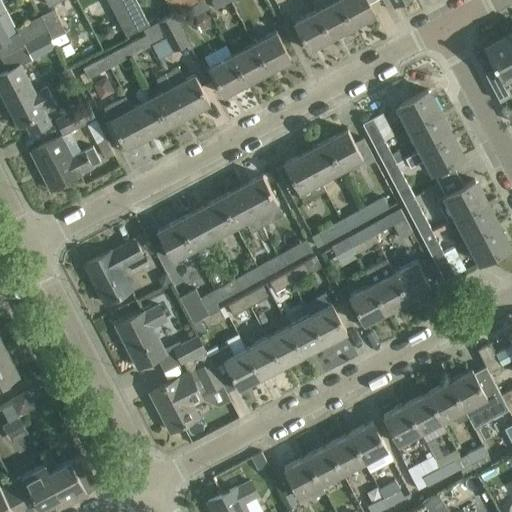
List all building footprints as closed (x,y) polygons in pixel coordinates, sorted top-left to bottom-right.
[(137,31),(149,25),(135,0),(132,0),(123,5),(137,31)] [(166,0),(172,13),(197,0),(166,0)] [(191,17),(196,15),(208,8),(203,0),(202,0),(187,8),(191,17)] [(231,1),(230,0),(210,0),(216,9),(231,1)] [(315,9),(330,38),(352,26),(338,0),(311,0),(310,1),(315,9)] [(338,0),(352,26),(375,14),(367,0),(338,0)] [(123,5),(113,11),(126,37),(137,31),(123,5)] [(55,8),(41,14),(53,38),(67,31),(55,8)] [(293,21),(298,32),(308,49),(330,38),(315,9),(293,21)] [(143,29),(152,45),(159,57),(173,50),(173,51),(189,42),(174,13),(143,29)] [(25,44),(18,32),(7,38),(0,25),(0,56),(0,57),(25,44)] [(102,28),(100,32),(102,37),(107,38),(111,36),(113,32),(111,27),(106,26),(102,28)] [(152,45),(143,29),(146,34),(125,45),(131,56),(142,51),(152,45)] [(253,42),(268,71),(290,59),(275,30),(253,42)] [(32,59),(55,47),(51,39),(50,39),(47,33),(25,44),(32,59)] [(511,84),(511,49),(505,35),(484,46),(495,67),(484,73),(499,101),(510,95),(507,88),(511,84)] [(253,42),(231,54),(246,82),(268,71),(253,42)] [(104,56),(110,68),(117,64),(119,67),(132,60),(131,57),(131,56),(125,45),(104,56)] [(208,66),(214,77),(223,94),(246,82),(231,54),(208,66)] [(110,68),(104,56),(82,68),(85,72),(80,74),(85,85),(92,82),(90,78),(110,68)] [(10,110),(18,126),(25,122),(31,133),(50,123),(41,107),(53,100),(46,87),(34,93),(19,64),(0,74),(0,90),(7,104),(9,104),(12,109),(10,110)] [(178,65),(166,72),(188,113),(209,102),(194,73),(185,77),(178,65)] [(162,90),(151,95),(167,124),(188,113),(166,72),(156,78),(162,90)] [(398,105),(409,127),(439,112),(427,89),(398,105)] [(110,133),(115,130),(124,147),(146,136),(124,95),(103,107),(109,118),(103,121),(110,133)] [(124,95),(146,136),(167,124),(151,95),(131,106),(125,95),(124,95)] [(64,135),(90,121),(92,126),(89,128),(97,143),(98,142),(105,158),(114,154),(88,103),(56,120),(64,135)] [(451,134),(439,112),(409,127),(420,149),(414,153),(451,134)] [(362,123),(372,141),(374,146),(384,140),(373,118),(362,123)] [(326,140),(341,168),(362,157),(347,129),(326,140)] [(462,156),(451,134),(414,153),(405,157),(410,166),(417,163),(425,159),(433,172),(462,156)] [(84,150),(71,157),(60,135),(49,141),(31,150),(51,190),(80,175),(79,172),(92,165),(100,161),(92,146),(84,150)] [(325,190),(320,179),(341,168),(326,140),(305,152),(325,190)] [(384,140),(374,146),(386,168),(396,162),(403,159),(398,150),(391,153),(384,140)] [(325,190),(305,152),(283,163),(304,201),(325,190)] [(396,162),(386,168),(404,202),(414,196),(396,162)] [(262,174),(242,185),(257,213),(277,202),(262,174)] [(486,202),(474,179),(437,199),(448,221),(456,217),(486,202)] [(221,196),(236,224),(244,220),(251,232),(262,226),(256,214),(257,213),(242,185),(221,196)] [(362,207),(368,218),(397,202),(391,192),(383,196),(362,207)] [(201,207),(216,235),(236,224),(221,196),(201,207)] [(421,235),(432,230),(414,196),(404,202),(421,235)] [(456,217),(448,221),(454,233),(451,234),(457,245),(468,240),(498,224),(486,202),(456,217)] [(180,218),(195,246),(216,235),(201,207),(180,218)] [(341,219),(347,230),(368,218),(362,207),(341,219)] [(400,208),(369,225),(374,234),(393,224),(401,238),(413,232),(400,208)] [(156,231),(162,241),(172,259),(195,246),(180,218),(156,231)] [(347,230),(341,219),(330,225),(328,221),(319,226),(321,230),(319,231),(320,232),(312,236),(317,246),(347,230)] [(468,240),(480,262),(509,246),(498,224),(468,240)] [(374,234),(369,225),(347,237),(356,254),(378,242),(374,234)] [(432,230),(421,235),(433,258),(444,252),(432,230)] [(155,252),(152,246),(144,232),(138,236),(146,250),(146,249),(149,255),(155,252)] [(356,254),(347,237),(331,246),(336,255),(352,247),(356,254)] [(105,303),(122,294),(131,289),(120,267),(128,262),(133,271),(148,264),(134,239),(111,251),(111,250),(86,263),(98,287),(97,288),(105,303)] [(278,253),(284,265),(305,253),(298,242),(278,253)] [(444,252),(433,258),(445,280),(456,275),(444,252)] [(258,265),(264,276),(284,265),(278,253),(258,265)] [(304,263),(287,272),(292,283),(321,267),(315,256),(304,262),(304,263)] [(365,270),(371,282),(386,311),(408,299),(393,270),(387,258),(365,270)] [(416,259),(393,270),(408,299),(431,288),(416,259)] [(264,276),(258,265),(237,276),(243,287),(264,276)] [(161,274),(159,281),(161,286),(171,281),(166,272),(161,274)] [(270,281),(276,292),(292,283),(287,272),(270,281)] [(243,287),(237,276),(217,287),(223,298),(243,287)] [(348,294),(354,305),(363,323),(386,311),(371,282),(348,294)] [(245,295),(250,305),(268,295),(262,285),(245,295)] [(192,324),(219,309),(220,308),(216,302),(223,298),(217,287),(200,296),(195,287),(178,296),(193,323),(192,324)] [(245,295),(228,304),(234,315),(250,305),(245,295)] [(331,303),(309,314),(324,343),(346,332),(331,303)] [(138,367),(155,358),(164,353),(150,327),(165,319),(158,305),(143,313),(142,312),(116,325),(124,340),(126,338),(129,343),(126,345),(138,367)] [(199,335),(225,319),(219,309),(220,309),(220,308),(219,309),(192,324),(197,334),(198,334),(199,335)] [(309,314),(288,325),(303,354),(324,343),(309,314)] [(303,354),(288,325),(266,336),(282,365),(303,354)] [(511,330),(508,333),(511,340),(511,344),(495,353),(501,365),(511,359),(511,330)] [(206,351),(199,335),(173,348),(180,362),(182,361),(182,362),(205,350),(206,351)] [(266,336),(245,347),(260,377),(282,365),(266,336)] [(489,372),(501,365),(495,353),(489,343),(477,349),(486,366),(489,372)] [(0,381),(18,372),(4,345),(0,346),(0,381)] [(228,345),(209,356),(223,384),(224,383),(220,374),(229,369),(239,388),(260,377),(245,347),(233,354),(228,345)] [(209,356),(208,356),(206,351),(205,350),(182,362),(188,373),(178,378),(177,377),(150,392),(170,431),(199,416),(193,406),(205,399),(202,394),(206,392),(207,393),(223,384),(209,356)] [(472,368),(449,380),(466,412),(468,417),(474,427),(508,409),(501,394),(489,372),(486,366),(474,373),(472,368)] [(449,380),(427,392),(442,419),(452,414),(457,423),(468,417),(466,412),(449,380)] [(508,409),(511,416),(511,388),(501,394),(508,409)] [(427,392),(405,404),(419,431),(442,419),(427,392)] [(405,404),(383,415),(397,443),(419,431),(405,404)] [(18,416),(2,425),(12,442),(28,433),(18,416)] [(369,469),(391,457),(372,421),(350,432),(369,469)] [(368,469),(369,469),(350,432),(328,444),(342,472),(364,461),(368,469)] [(467,453),(461,456),(469,472),(474,470),(475,471),(492,463),(488,455),(488,454),(483,445),(482,445),(477,436),(462,444),(467,453)] [(432,455),(444,477),(460,469),(463,475),(469,472),(461,456),(460,457),(456,449),(440,457),(432,440),(426,443),(432,455)] [(320,484),(342,472),(328,444),(305,456),(320,484)] [(42,458),(45,463),(44,464),(64,502),(98,484),(81,453),(57,466),(50,454),(42,458)] [(444,477),(432,455),(407,468),(418,489),(427,485),(427,486),(444,477)] [(325,492),(320,484),(305,456),(283,468),(298,495),(309,489),(314,498),(325,492)] [(44,464),(11,481),(27,511),(28,511),(52,500),(55,507),(64,502),(44,464)] [(248,511),(243,502),(257,495),(250,480),(236,488),(236,487),(207,501),(212,511),(248,511)] [(379,488),(389,506),(405,498),(396,480),(379,488)] [(0,511),(27,511),(11,481),(7,483),(0,487),(0,486),(0,511)] [(376,511),(389,506),(379,488),(379,489),(383,497),(367,505),(370,511),(376,511)] [(292,507),(298,504),(291,492),(285,496),(292,507)] [(427,511),(429,511),(424,503),(409,511),(427,511)]
